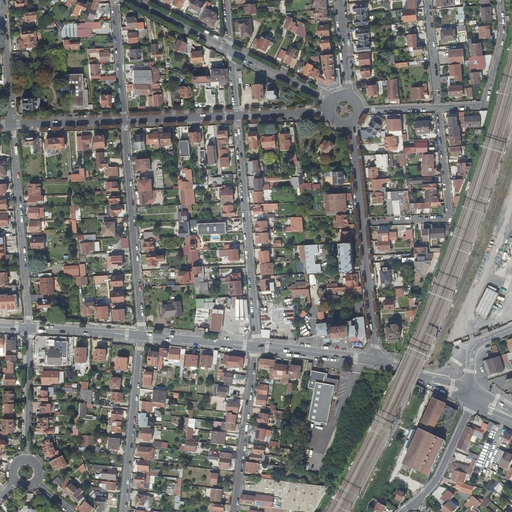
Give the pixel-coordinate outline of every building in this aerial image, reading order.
[(82,0),(78,0),(72,14),(75,16),(79,9),(83,11),(86,7),(81,4),(82,0)] [(92,0),(89,9),(94,11),(95,11),(99,0),(98,0),(92,0)] [(172,0),(171,2),(174,3),(173,4),(181,8),(185,0),(172,0)] [(204,7),(206,4),(198,0),(192,0),(189,8),(196,12),(195,15),(199,17),(204,7)] [(315,0),(317,10),(327,9),(326,0),(315,0)] [(256,3),(245,4),(245,13),(256,12),(256,3)] [(357,15),(366,14),(366,10),(367,10),(366,5),(354,6),(355,11),(357,11),(357,15)] [(456,14),(456,19),(465,19),(465,6),(458,7),(459,14),(456,14)] [(204,7),(199,17),(202,18),(202,20),(211,24),(211,25),(214,27),(218,19),(217,13),(204,7)] [(490,7),(482,8),(483,21),(491,21),(490,7)] [(89,9),(86,18),(84,23),(86,23),(89,23),(90,23),(91,20),(94,11),(89,9)] [(328,19),(327,11),(321,11),(321,10),(309,11),(310,14),(315,14),(316,14),(318,16),(321,15),(321,19),(328,19)] [(34,13),(24,13),(24,19),(25,19),(25,22),(33,21),(33,19),(34,19),(34,13)] [(366,17),(366,14),(357,15),(358,19),(355,19),(356,25),(368,24),(367,17),(366,17)] [(284,27),(295,32),(298,27),(294,25),(295,23),(292,21),(293,19),(287,16),(285,20),(287,21),(284,27)] [(122,31),(135,30),(135,28),(136,28),(135,18),(125,18),(126,27),(122,27),(122,31)] [(250,20),(237,21),(238,27),(241,27),(242,36),(251,35),(250,20)] [(295,32),(306,38),(305,24),(300,22),(299,25),(298,27),(295,32)] [(90,36),(89,23),(86,23),(84,23),(79,23),(65,24),(61,32),(61,37),(90,36)] [(320,39),(330,38),(329,25),(319,26),(320,39)] [(490,27),(479,28),(481,38),(491,37),(490,27)] [(139,35),(146,34),(146,29),(135,30),(122,31),(122,35),(127,34),(128,43),(136,42),(136,33),(139,33),(139,35)] [(360,40),(368,39),(368,35),(369,35),(368,29),(357,30),(357,36),(359,36),(360,40)] [(20,32),(20,37),(23,37),(23,39),(21,39),(18,39),(18,43),(17,43),(17,44),(17,46),(18,47),(19,47),(19,48),(25,47),(26,52),(33,51),(33,47),(34,46),(33,39),(30,39),(30,36),(33,35),(33,30),(30,31),(28,31),(20,32)] [(441,31),(442,32),(443,32),(443,35),(442,35),(442,42),(447,42),(447,40),(456,39),(455,30),(441,31)] [(269,46),(271,47),(274,42),(272,41),(272,42),(262,37),(260,40),(256,38),(252,46),(257,48),(257,47),(266,51),(269,46)] [(190,54),(190,56),(191,63),(201,63),(200,52),(195,52),(195,49),(192,47),(191,40),(187,38),(188,55),(190,54)] [(369,43),(368,39),(360,40),(360,44),(358,44),(359,50),(370,48),(370,42),(369,43)] [(63,50),(68,50),(68,47),(70,47),(70,50),(78,50),(78,43),(70,43),(70,44),(68,44),(68,40),(61,40),(62,50),(63,50)] [(186,44),(177,40),(173,48),(182,52),(186,44)] [(330,40),(320,40),(321,46),(323,46),(324,50),(331,50),(330,40)] [(481,48),(481,43),(472,44),(472,48),(471,48),(471,53),(472,53),(473,54),(471,54),(471,57),(482,56),(482,51),(481,48)] [(156,44),(151,45),(151,52),(149,52),(149,55),(152,55),(152,57),(155,57),(155,60),(159,60),(159,56),(161,56),(160,52),(157,52),(156,44)] [(299,51),(290,47),(284,61),(292,66),(297,56),(297,55),(299,51)] [(88,49),(88,53),(90,53),(90,52),(98,51),(99,61),(109,61),(108,52),(107,52),(107,51),(104,51),(104,52),(103,52),(103,49),(88,49)] [(278,57),(282,59),(286,52),(281,49),(278,57)] [(450,66),(465,64),(463,50),(449,51),(450,66)] [(369,53),(359,54),(360,65),(370,64),(369,53)] [(334,69),(333,54),(323,55),(325,70),(334,69)] [(483,69),(486,69),(484,56),(482,56),(471,57),(469,57),(470,64),(470,70),(474,70),(483,69)] [(309,75),(316,78),(319,71),(320,69),(318,68),(317,70),(312,67),(313,66),(308,63),(306,66),(304,67),(303,68),(303,70),(304,70),(303,72),(305,73),(305,74),(306,74),(308,75),(309,75)] [(90,81),(92,81),(92,78),(98,78),(98,74),(96,74),(96,68),(95,68),(95,67),(92,67),(92,64),(89,64),(90,81)] [(369,67),(361,68),(362,73),(364,73),(364,77),(370,76),(369,67)] [(339,69),(334,69),(325,70),(325,74),(324,76),(322,75),(323,74),(321,73),(316,84),(329,90),(341,87),(339,69)] [(483,69),(474,70),(474,73),(471,74),(471,76),(472,81),(472,82),(480,81),(480,77),(482,76),(482,72),(483,72),(483,69)] [(133,70),(133,85),(140,84),(147,84),(151,84),(150,70),(133,70)] [(64,75),(65,91),(70,91),(71,107),(78,106),(78,108),(87,108),(86,79),(81,79),(81,75),(64,75)] [(218,85),(220,85),(223,85),(225,85),(225,76),(217,76),(217,81),(218,85)] [(397,78),(387,79),(390,99),(400,99),(397,78)] [(271,83),(267,83),(267,84),(268,89),(268,100),(277,99),(277,94),(276,95),(275,90),(271,90),(271,83)] [(132,85),(132,91),(132,94),(140,94),(140,84),(133,85),(132,85)] [(159,89),(157,84),(154,84),(154,86),(151,86),(152,96),(153,106),(161,105),(160,95),(158,95),(157,94),(155,94),(155,89),(159,89)] [(264,89),(268,89),(267,84),(253,84),(253,89),(254,89),(255,93),(253,93),(254,98),(264,98),(264,89)] [(376,84),(367,85),(368,95),(377,93),(376,84)] [(417,88),(412,89),(413,99),(425,98),(425,95),(428,95),(428,84),(424,84),(424,88),(417,88)] [(189,87),(179,88),(180,98),(190,97),(189,87)] [(105,97),(95,97),(96,106),(99,105),(99,107),(105,106),(105,97)] [(38,99),(20,100),(21,108),(25,108),(26,110),(38,109),(38,99)] [(386,115),(388,136),(396,136),(403,135),(403,134),(401,114),(386,115)] [(377,115),(368,130),(378,136),(380,133),(379,132),(381,129),(380,128),(385,121),(377,115)] [(450,127),(459,127),(459,126),(456,126),(456,117),(448,117),(446,119),(447,126),(450,126),(450,127)] [(465,128),(465,130),(466,130),(466,127),(480,127),(479,117),(464,118),(465,128)] [(430,121),(417,121),(418,133),(431,132),(430,121)] [(250,140),(250,143),(250,147),(258,146),(258,144),(260,144),(259,136),(258,136),(256,124),(248,124),(250,140)] [(222,131),(221,125),(217,125),(218,137),(228,137),(227,130),(222,131)] [(160,144),(160,146),(163,146),(163,144),(172,143),(171,133),(163,134),(162,127),(158,128),(159,134),(160,144)] [(460,136),(459,127),(450,127),(451,137),(460,136)] [(198,132),(189,132),(190,142),(199,141),(198,132)] [(145,148),(144,134),(134,135),(135,148),(145,148)] [(160,144),(159,134),(149,135),(150,144),(160,144)] [(289,134),(280,134),(281,149),(291,148),(289,134)] [(91,135),(82,136),(83,143),(83,149),(88,149),(87,143),(90,143),(90,141),(91,140),(91,135)] [(105,135),(94,135),(95,145),(96,151),(96,152),(100,152),(100,147),(106,147),(105,135)] [(275,146),(274,138),(270,138),(269,136),(263,136),(264,147),(275,146)] [(392,146),(392,149),(397,149),(396,136),(388,136),(385,137),(386,147),(389,147),(392,146)] [(460,136),(451,137),(446,138),(446,141),(451,141),(451,146),(460,145),(460,136)] [(33,154),(39,153),(39,147),(42,147),(42,138),(37,139),(37,137),(24,138),(24,145),(32,144),(33,154)] [(55,138),(56,149),(60,148),(60,147),(65,147),(64,137),(55,138)] [(218,137),(219,145),(219,149),(226,149),(228,148),(228,145),(223,145),(223,143),(228,143),(228,137),(218,137)] [(51,149),(56,149),(55,138),(47,139),(47,148),(51,148),(51,149)] [(329,142),(325,139),(320,145),(324,149),(323,149),(327,153),(335,144),(330,141),(329,142)] [(211,145),(213,164),(221,164),(220,162),(219,149),(219,145),(211,145)] [(465,146),(452,147),(452,156),(454,156),(454,158),(458,158),(458,156),(461,156),(460,148),(462,149),(465,149),(465,146)] [(223,162),(223,166),(229,166),(228,157),(226,157),(226,149),(219,149),(220,162),(223,162)] [(104,161),(103,152),(100,152),(96,152),(97,167),(108,167),(109,167),(109,160),(104,161)] [(387,154),(378,154),(378,158),(376,158),(376,167),(379,167),(388,167),(392,166),(391,158),(387,158),(387,154)] [(424,165),(434,165),(434,155),(424,155),(424,165)] [(150,168),(150,158),(146,158),(138,159),(139,169),(143,169),(143,171),(146,171),(146,168),(150,168)] [(258,161),(249,162),(250,173),(259,172),(258,161)] [(465,174),(465,166),(465,163),(458,164),(458,175),(457,175),(457,180),(462,179),(466,179),(468,174),(465,174)] [(424,165),(423,165),(423,175),(434,175),(434,165),(424,165)] [(118,175),(117,166),(109,167),(108,167),(108,175),(118,175)] [(85,171),(85,167),(81,167),(81,173),(72,174),(72,181),(74,181),(86,180),(86,176),(85,171)] [(379,167),(376,167),(375,167),(369,168),(369,178),(379,177),(379,167)] [(344,174),(343,170),(324,172),(324,176),(334,176),(335,183),(344,182),(344,177),(345,177),(345,176),(344,174)] [(254,176),(254,190),(262,190),(261,176),(254,176)] [(139,179),(140,190),(152,190),(151,178),(147,179),(147,177),(144,177),(144,179),(139,179)] [(374,185),(372,185),(372,188),(374,188),(374,192),(386,191),(386,188),(382,188),(382,183),(383,183),(383,182),(385,182),(385,179),(374,179),(374,185)] [(117,181),(108,182),(108,190),(120,190),(120,184),(117,184),(117,181)] [(30,184),(30,196),(35,195),(42,195),(41,184),(30,184)] [(223,198),(223,203),(233,202),(233,200),(234,200),(233,187),(222,187),(217,187),(217,191),(220,191),(220,198),(223,198)] [(425,190),(426,203),(429,202),(437,202),(437,189),(426,190),(425,190)] [(153,198),(152,190),(140,190),(141,204),(146,204),(146,203),(147,203),(147,199),(153,198)] [(398,191),(400,211),(404,211),(403,203),(405,203),(405,209),(410,209),(409,203),(408,190),(398,191)] [(387,191),(386,191),(374,192),(373,192),(374,202),(383,201),(383,198),(388,198),(387,191)] [(394,214),(400,214),(400,211),(398,191),(387,191),(388,198),(392,198),(392,200),(394,214)] [(253,192),(254,205),(261,204),(260,198),(262,198),(262,192),(253,192)] [(326,194),(327,211),(346,210),(346,200),(352,200),(352,193),(326,194)] [(24,207),(38,207),(38,204),(43,204),(43,201),(45,200),(44,195),(42,195),(35,195),(35,196),(30,197),(30,198),(29,198),(29,203),(24,203),(24,207)] [(121,200),(120,195),(111,196),(111,203),(119,203),(119,200),(121,200)] [(454,214),(460,196),(454,197),(454,205),(452,205),(453,214),(454,214)] [(223,203),(223,211),(221,211),(221,217),(234,216),(234,211),(233,211),(233,202),(223,203)] [(426,203),(409,203),(410,209),(410,212),(415,212),(415,209),(429,209),(429,202),(426,203)] [(275,209),(275,203),(261,204),(254,205),(254,209),(254,214),(262,213),(262,209),(275,209)] [(25,217),(25,221),(40,220),(39,211),(41,211),(40,207),(30,208),(30,217),(25,217)] [(122,212),(121,207),(111,207),(111,211),(112,215),(117,215),(117,213),(122,212)] [(10,214),(10,211),(0,211),(0,224),(8,224),(8,214),(10,214)] [(346,220),(348,220),(348,214),(337,214),(337,221),(334,221),(335,226),(344,226),(346,224),(346,220)] [(294,217),(295,226),(303,226),(303,219),(302,217),(294,217)] [(40,221),(31,222),(32,232),(41,231),(41,230),(40,221)] [(115,222),(104,222),(105,234),(116,233),(115,222)] [(257,222),(257,233),(269,233),(270,233),(270,230),(268,230),(268,222),(257,222)] [(199,235),(227,234),(227,223),(199,224),(199,235)] [(440,228),(434,228),(431,229),(432,238),(445,238),(447,231),(445,231),(445,228),(440,228)] [(352,242),(351,231),(342,231),(342,242),(352,242)] [(388,240),(388,234),(388,231),(379,231),(379,240),(388,240)] [(44,233),(32,235),(34,248),(38,248),(38,249),(43,249),(43,247),(46,247),(45,233),(44,233)] [(270,243),(269,233),(257,233),(257,239),(261,239),(261,243),(270,243)] [(190,236),(192,249),(200,249),(199,238),(197,238),(197,235),(190,235),(190,236)] [(184,244),(184,251),(188,251),(192,250),(192,249),(190,236),(185,237),(186,244),(184,244)] [(129,238),(121,238),(122,249),(130,248),(129,238)] [(154,238),(149,238),(149,242),(144,242),(144,251),(154,250),(154,238)] [(387,249),(387,251),(391,251),(391,249),(390,249),(390,240),(388,240),(379,240),(379,249),(382,249),(387,249)] [(90,254),(90,251),(90,247),(96,247),(95,242),(85,243),(85,244),(81,244),(82,254),(90,254)] [(340,243),(342,267),(354,267),(352,242),(342,242),(340,243)] [(308,274),(321,273),(320,264),(316,264),(315,253),(319,253),(318,244),(305,245),(307,260),(308,267),(308,274)] [(229,253),(229,259),(238,259),(238,249),(232,249),(229,249),(229,250),(219,250),(219,257),(223,257),(223,253),(229,253)] [(269,251),(260,252),(260,261),(269,261),(269,251)] [(157,254),(148,254),(149,265),(158,264),(158,259),(164,258),(164,255),(157,256),(157,254)] [(123,257),(108,257),(109,267),(124,266),(124,265),(126,265),(126,263),(124,263),(123,257)] [(388,261),(380,262),(382,283),(395,282),(394,271),(392,269),(389,269),(388,261)] [(272,264),(267,264),(267,266),(261,266),(262,276),(263,276),(273,275),(272,264)] [(204,282),(204,276),(199,276),(199,273),(201,273),(201,266),(196,266),(193,266),(193,269),(194,278),(194,282),(199,282),(203,282),(204,282)] [(0,283),(3,283),(8,283),(8,269),(1,269),(1,272),(0,272),(0,283)] [(193,269),(190,269),(190,272),(180,272),(181,283),(193,282),(193,278),(194,278),(193,269)] [(347,287),(352,287),(352,285),(355,285),(354,274),(351,274),(351,276),(347,276),(347,287)] [(116,276),(116,275),(112,275),(113,286),(124,285),(123,276),(116,276)] [(43,294),(53,293),(53,277),(41,278),(41,294),(43,294)] [(262,292),(270,291),(271,291),(275,291),(275,284),(270,284),(270,280),(262,280),(262,287),(262,292)] [(232,281),(225,281),(225,284),(229,284),(230,295),(241,295),(241,281),(232,281)] [(291,290),(292,300),(296,300),(296,297),(308,296),(308,302),(311,302),(310,289),(291,290)] [(127,300),(127,291),(115,292),(116,301),(127,300)] [(0,310),(17,310),(17,295),(8,296),(8,293),(0,293),(0,310)] [(43,294),(41,294),(31,294),(32,301),(38,301),(38,307),(44,306),(44,308),(48,308),(48,306),(54,305),(54,300),(48,300),(48,298),(43,298),(43,294)] [(393,300),(384,300),(384,309),(393,309),(393,300)] [(174,304),(162,305),(162,316),(175,315),(175,316),(181,315),(180,301),(174,302),(174,304)] [(212,302),(204,303),(203,309),(230,312),(229,317),(235,318),(236,310),(238,310),(239,304),(236,303),(236,304),(231,303),(230,305),(212,302)] [(94,303),(84,303),(85,315),(94,315),(94,308),(95,308),(94,303)] [(100,305),(97,305),(98,317),(109,316),(109,305),(102,306),(100,306),(100,305)] [(406,320),(413,320),(418,308),(411,308),(411,316),(405,316),(406,320)] [(125,309),(115,310),(115,319),(126,318),(125,309)] [(293,309),(268,311),(269,323),(294,321),(293,309)] [(314,323),(315,336),(326,335),(325,322),(322,323),(321,312),(316,313),(317,323),(314,323)] [(351,314),(347,314),(348,325),(349,338),(358,337),(356,320),(352,320),(351,314)] [(400,336),(400,331),(398,331),(398,327),(398,326),(397,326),(397,323),(392,324),(392,327),(387,327),(387,328),(385,328),(386,332),(387,332),(388,337),(389,337),(389,342),(399,341),(398,336),(400,336)] [(331,327),(332,339),(349,338),(348,325),(331,327)] [(261,338),(270,339),(270,331),(260,330),(261,338)] [(17,339),(8,339),(8,348),(12,348),(12,352),(17,352),(17,339)] [(49,349),(49,363),(61,364),(62,357),(68,357),(68,341),(57,341),(56,349),(49,349)] [(88,348),(77,347),(77,365),(82,365),(82,362),(87,362),(88,348)] [(108,350),(98,349),(97,354),(95,354),(95,360),(107,361),(108,350)] [(180,351),(170,350),(169,359),(179,360),(180,351)] [(159,357),(160,354),(150,353),(149,365),(159,366),(159,357)] [(495,357),(487,359),(482,361),(484,367),(486,367),(486,369),(485,369),(487,375),(504,370),(502,363),(504,362),(504,363),(509,362),(508,360),(507,353),(500,355),(495,357)] [(197,368),(198,357),(198,356),(185,355),(185,356),(184,362),(184,366),(192,367),(197,368)] [(203,356),(203,357),(202,366),(202,367),(211,368),(212,357),(203,356)] [(227,371),(231,372),(231,367),(235,368),(243,369),(244,360),(241,358),(229,357),(228,367),(227,371)] [(129,359),(119,358),(118,370),(128,371),(129,359)] [(276,365),(276,364),(274,364),(274,362),(261,360),(261,365),(265,365),(264,368),(271,369),(270,373),(274,374),(276,365)] [(10,370),(7,370),(7,373),(15,373),(15,362),(10,362),(10,370)] [(283,383),(288,384),(288,383),(289,377),(290,372),(286,371),(287,366),(276,365),(274,374),(274,377),(283,378),(283,383)] [(301,367),(291,365),(290,372),(289,377),(300,379),(301,367)] [(60,372),(43,371),(43,384),(51,384),(51,382),(59,383),(60,372)] [(234,384),(234,381),(234,378),(233,378),(234,376),(234,374),(227,373),(226,373),(225,383),(225,385),(232,386),(233,384),(234,384)] [(16,375),(7,375),(7,385),(16,385),(16,375)] [(339,381),(325,378),(324,384),(316,383),(309,420),(328,423),(334,392),(337,392),(339,381)] [(503,393),(511,390),(511,378),(500,383),(503,393)] [(113,379),(112,393),(114,393),(121,393),(122,380),(113,379)] [(268,387),(273,387),(273,384),(267,384),(267,386),(260,384),(258,395),(262,396),(267,396),(268,387)] [(40,400),(49,400),(49,395),(54,396),(54,387),(48,387),(42,387),(42,395),(40,395),(40,400)] [(228,389),(219,388),(218,395),(218,397),(227,398),(227,392),(228,392),(229,390),(228,390),(228,389)] [(155,403),(164,404),(165,392),(156,391),(153,390),(152,402),(153,403),(155,403)] [(5,392),(5,404),(7,404),(15,404),(15,395),(17,395),(17,392),(5,392)] [(123,402),(124,394),(121,393),(114,393),(113,401),(123,402)] [(446,404),(433,398),(420,427),(433,433),(433,432),(445,438),(457,411),(445,406),(446,404)] [(234,402),(234,399),(230,399),(230,402),(227,402),(224,402),(224,408),(226,408),(226,412),(238,413),(239,403),(234,402)] [(152,402),(143,402),(142,411),(153,412),(153,403),(152,402)] [(15,409),(15,404),(7,404),(7,412),(6,412),(6,415),(14,415),(14,409),(15,409)] [(80,419),(94,420),(94,417),(85,416),(86,405),(81,405),(80,416),(80,419)] [(261,409),(260,414),(260,417),(259,417),(258,422),(267,423),(268,419),(272,419),(272,415),(272,414),(272,410),(270,410),(261,409)] [(115,422),(122,422),(123,413),(116,412),(115,422)] [(229,415),(228,423),(236,424),(236,416),(229,415)] [(42,425),(49,425),(50,421),(54,421),(54,417),(44,417),(44,418),(42,418),(42,425)] [(14,421),(14,420),(4,420),(4,430),(6,430),(5,432),(0,432),(0,435),(8,435),(9,435),(9,432),(13,432),(13,430),(14,430),(14,429),(16,429),(16,421),(14,421)] [(115,422),(108,421),(108,423),(112,424),(111,433),(122,434),(122,422),(115,422)] [(228,423),(224,422),(223,429),(227,429),(227,430),(235,431),(236,424),(228,423)] [(469,423),(465,430),(473,434),(474,435),(476,436),(483,439),(485,435),(475,430),(476,428),(475,428),(474,428),(475,426),(469,423)] [(44,432),(44,433),(55,433),(55,428),(50,428),(49,425),(42,425),(42,432),(44,432)] [(153,430),(143,429),(143,439),(152,440),(153,430)] [(187,442),(197,443),(197,439),(192,439),(193,429),(188,429),(188,432),(187,442)] [(265,431),(257,429),(257,433),(255,433),(255,436),(257,436),(256,440),(264,441),(265,431)] [(445,441),(420,430),(404,464),(429,476),(445,441)] [(464,440),(470,442),(473,436),(475,437),(476,436),(474,435),(473,434),(465,430),(461,440),(464,441),(464,440)] [(224,433),(213,431),(212,444),(224,445),(225,440),(223,440),(224,433)] [(511,436),(511,435),(505,432),(503,438),(510,441),(511,436)] [(55,438),(49,439),(46,440),(46,442),(44,442),(46,449),(55,446),(53,442),(56,441),(55,438)] [(121,439),(111,438),(110,449),(120,450),(121,439)] [(461,440),(457,448),(465,451),(470,442),(464,440),(464,441),(461,440)] [(191,445),(190,451),(196,451),(197,443),(187,442),(186,445),(191,445)] [(505,444),(502,443),(495,457),(499,458),(505,444)] [(50,456),(54,455),(60,453),(59,450),(56,451),(55,446),(46,449),(48,456),(50,455),(50,456)] [(145,458),(145,460),(152,461),(154,447),(147,447),(140,446),(140,447),(139,447),(138,457),(145,458)] [(265,447),(255,446),(254,453),(264,455),(265,447)] [(499,466),(507,470),(509,468),(511,460),(511,456),(506,453),(499,466)] [(68,464),(63,454),(61,456),(56,459),(51,461),(55,469),(62,465),(63,467),(68,464)] [(262,462),(262,455),(251,454),(250,461),(262,462)] [(231,459),(220,458),(220,459),(219,468),(226,469),(227,467),(230,468),(231,459)] [(153,476),(157,477),(157,473),(149,472),(150,462),(140,461),(139,469),(145,470),(145,472),(135,471),(135,474),(153,476)] [(262,464),(248,462),(246,472),(258,474),(259,467),(262,468),(262,464)] [(471,475),(473,469),(454,463),(452,469),(455,470),(466,474),(471,475)] [(110,479),(116,480),(117,480),(118,470),(123,471),(123,468),(113,466),(113,467),(110,467),(110,472),(104,472),(103,478),(105,479),(110,479)] [(216,485),(218,470),(211,470),(211,473),(208,473),(208,481),(210,481),(210,484),(216,485)] [(454,474),(452,480),(458,481),(462,483),(463,483),(466,474),(455,470),(454,474)] [(153,476),(135,474),(134,482),(136,483),(136,488),(147,489),(147,483),(152,484),(153,476)] [(63,482),(58,477),(53,483),(58,488),(63,482)] [(65,492),(73,483),(75,481),(70,477),(60,487),(65,492)] [(259,478),(258,484),(285,488),(283,498),(257,495),(257,497),(243,495),(244,495),(244,494),(244,493),(243,493),(242,495),(240,504),(259,506),(283,509),(309,511),(314,511),(329,487),(267,479),(261,478),(259,478)] [(117,483),(105,481),(104,481),(103,484),(108,484),(107,489),(116,490),(117,483)] [(461,484),(462,483),(458,481),(456,488),(460,490),(460,491),(472,495),(473,492),(474,488),(461,484)] [(73,483),(65,492),(72,498),(79,490),(80,489),(73,483)] [(285,488),(258,484),(257,495),(283,498),(285,488)] [(72,498),(71,499),(74,501),(75,500),(83,507),(87,502),(89,500),(83,494),(85,491),(81,487),(80,489),(79,490),(72,498)] [(223,490),(213,489),(212,492),(211,492),(211,496),(212,496),(211,500),(221,502),(221,495),(223,495),(223,490)] [(406,494),(399,491),(396,498),(402,502),(406,494)] [(455,496),(450,492),(447,492),(441,499),(447,504),(449,502),(455,496)] [(472,497),(460,493),(459,494),(468,501),(472,497)] [(100,506),(96,510),(97,511),(98,510),(100,511),(106,511),(106,509),(107,509),(108,507),(106,507),(107,499),(106,499),(107,495),(96,494),(100,506)] [(148,511),(150,511),(152,497),(138,495),(136,510),(148,511)] [(468,501),(462,508),(464,510),(472,502),(478,507),(481,504),(484,500),(482,500),(472,497),(468,501)] [(481,504),(485,508),(491,502),(486,497),(486,498),(484,500),(481,504)] [(83,507),(80,509),(82,511),(83,511),(86,510),(87,511),(89,511),(93,508),(87,502),(83,507)] [(447,504),(442,510),(444,511),(454,511),(457,509),(449,502),(447,504)] [(46,511),(52,506),(48,503),(43,509),(45,511),(46,511)] [(383,511),(386,506),(379,503),(375,511),(377,511),(383,511)]
